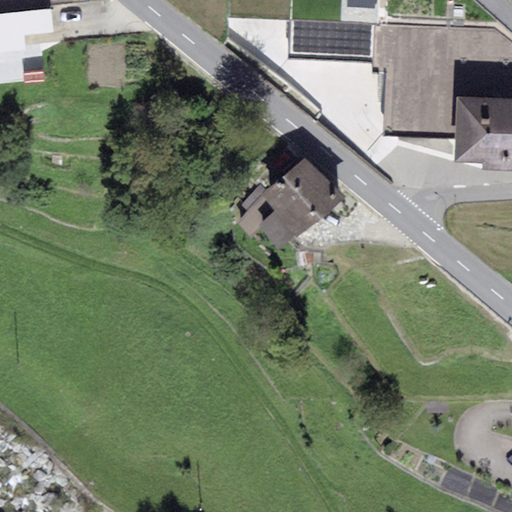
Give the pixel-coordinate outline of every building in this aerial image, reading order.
[(53,10),(0,15),(0,54),(28,51),(26,36),(54,33),(53,10)] [(485,165),(485,171),(511,171),(511,100),(459,99),(457,164),(485,165)] [(324,218),(347,198),(307,159),(286,177),(324,218)] [(286,177),(264,196),(278,213),(297,236),(298,238),(324,218),(286,177)] [(262,227),(281,251),(297,236),(278,213),(262,227)]
